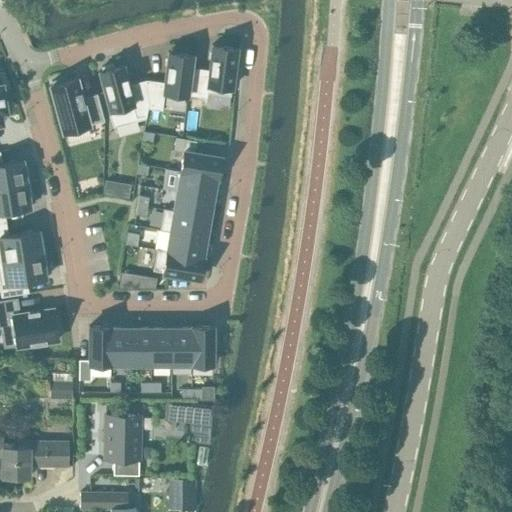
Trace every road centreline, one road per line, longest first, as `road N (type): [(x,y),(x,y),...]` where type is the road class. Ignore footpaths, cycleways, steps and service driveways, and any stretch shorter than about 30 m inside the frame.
road 1 (residential): [(26,66),(217,18),(243,20),(262,33),(219,303),(85,303),(33,88)]
road 2 (secondary): [(318,511),(367,288),(396,87)]
road 3 (unclassified): [(391,511),(438,271),(511,114)]
